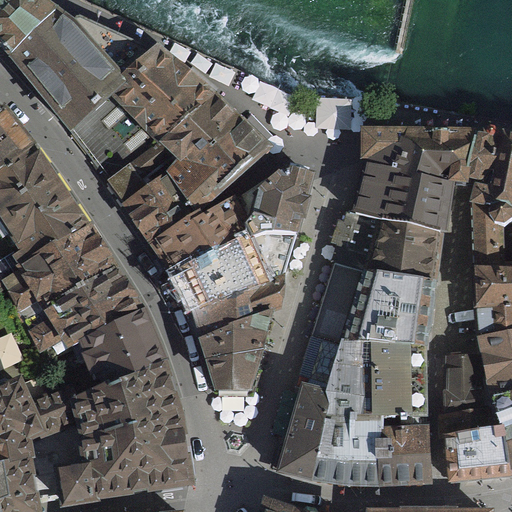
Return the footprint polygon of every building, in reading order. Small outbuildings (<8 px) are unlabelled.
[(0,57),(6,62),(57,17),(34,1),(32,0),(3,0),(0,3),(0,57)] [(123,92),(116,85),(155,52),(76,22),(69,27),(63,22),(57,17),(6,62),(46,109),(71,137),(112,102),(123,92)] [(155,52),(116,85),(123,92),(112,102),(156,147),(213,101),(177,71),(155,52)] [(213,101),(156,147),(175,169),(156,186),(192,225),(221,203),(226,197),(272,155),(225,112),(213,101)] [(112,102),(71,137),(97,171),(126,207),(156,186),(175,169),(156,147),(112,102)] [(317,127),(345,128),(346,104),(318,103),(317,127)] [(0,176),(39,152),(22,133),(7,115),(0,120),(0,176)] [(367,137),(363,172),(452,194),(463,194),(474,193),(479,137),(473,136),(367,137)] [(473,200),(472,208),(488,208),(488,227),(496,227),(502,226),(507,222),(508,215),(511,214),(511,137),(479,137),(474,193),(473,200)] [(0,288),(4,286),(91,230),(77,211),(39,152),(0,176),(0,228),(15,251),(0,260),(0,288)] [(248,193),(227,207),(250,241),(294,231),(297,218),(307,177),(283,171),(248,193)] [(363,172),(352,218),(380,227),(444,242),(450,206),(452,194),(363,172)] [(152,247),(192,225),(156,186),(126,207),(147,238),(152,247)] [(192,225),(152,247),(160,260),(167,273),(172,283),(250,241),(227,207),(224,205),(221,203),(215,207),(192,225)] [(472,208),(473,269),(496,269),(496,227),(488,227),(488,208),(472,208)] [(365,281),(380,227),(352,218),(336,270),(365,281)] [(380,227),(365,281),(436,291),(440,268),(444,242),(380,227)] [(91,230),(4,286),(19,314),(38,304),(45,316),(120,274),(111,261),(97,239),(91,230)] [(250,241),(172,283),(178,294),(190,321),(280,282),(284,267),(294,231),(250,241)] [(475,289),(476,309),(511,307),(511,268),(496,269),(473,269),(475,289)] [(345,349),(365,281),(336,270),(314,342),(345,349)] [(120,274),(45,316),(48,322),(29,333),(45,363),(72,350),(146,319),(140,305),(127,285),(120,274)] [(345,349),(426,361),(431,327),(436,291),(365,281),(345,349)] [(280,282),(190,321),(194,336),(199,348),(270,322),(275,301),(280,282)] [(511,307),(476,309),(480,340),(511,333),(511,307)] [(85,365),(96,392),(165,363),(146,319),(72,350),(79,367),(85,365)] [(270,322),(199,348),(202,359),(205,369),(260,361),(265,343),(270,322)] [(511,333),(480,340),(491,399),(511,395),(511,333)] [(345,349),(314,342),(301,384),(299,393),(330,402),(345,349)] [(345,349),(330,402),(306,489),(342,496),(380,498),(382,438),(382,430),(424,427),(426,361),(345,349)] [(446,361),(448,420),(478,417),(475,360),(446,361)] [(260,361),(205,369),(209,386),(212,402),(250,401),(260,361)] [(97,457),(97,461),(98,466),(93,468),(99,507),(196,491),(185,436),(180,406),(165,363),(96,392),(75,407),(65,410),(73,430),(81,459),(97,457)] [(21,388),(0,397),(0,511),(41,511),(27,447),(53,437),(73,430),(65,410),(75,407),(70,392),(42,404),(31,409),(21,388)] [(273,477),(306,489),(330,402),(299,393),(295,406),(273,477)] [(494,440),(504,478),(511,474),(511,395),(491,399),(495,415),(488,416),(494,440)] [(442,422),(442,444),(494,440),(488,416),(478,417),(448,420),(442,422)] [(382,438),(380,498),(425,496),(427,495),(430,493),(427,437),(382,438)] [(507,485),(504,478),(494,440),(442,444),(442,477),(442,489),(507,485)] [(55,474),(61,511),(65,511),(99,507),(93,468),(55,474)]
